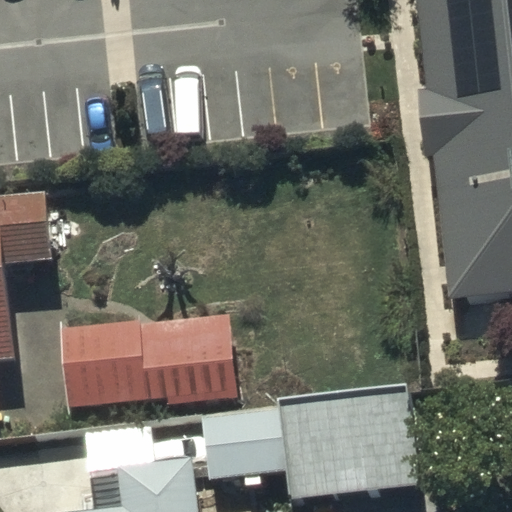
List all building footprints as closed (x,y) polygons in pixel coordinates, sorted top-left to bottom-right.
[(511,0),(421,0),(453,304),(511,297),(511,0)] [(0,203),(0,426),(0,424),(0,365),(21,364),(11,272),(59,267),(51,198),(0,203)] [(66,336),(75,415),(172,404),(173,410),(243,402),(234,317),(66,336)] [(296,505),(427,491),(416,394),(285,409),(296,505)] [(208,423),(215,485),(288,477),(281,415),(208,423)] [(201,511),(197,466),(121,474),(124,511),(201,511)]
